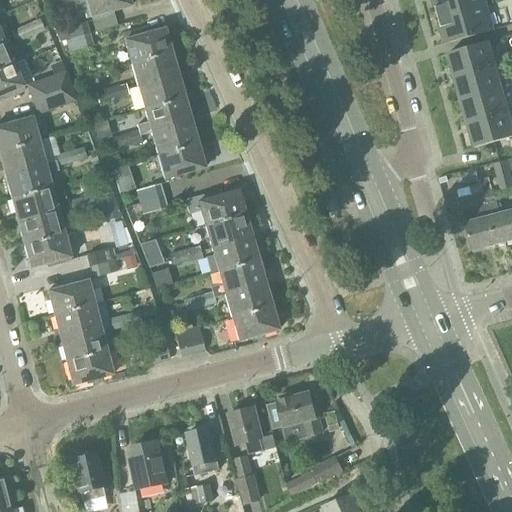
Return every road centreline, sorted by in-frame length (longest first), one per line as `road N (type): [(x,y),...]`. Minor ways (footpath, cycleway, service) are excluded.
road 1 (residential): [(185,0),(337,345)]
road 2 (residential): [(24,426),(337,345)]
road 3 (primary): [(270,0),(355,198)]
road 4 (primary): [(410,325),(494,511)]
road 5 (primary): [(378,175),(301,0)]
road 6 (primary): [(511,486),(436,318)]
road 7 (primary): [(436,318),(378,175)]
road 8 (residential): [(412,141),(372,0)]
road 9 (primary): [(355,198),(410,325)]
